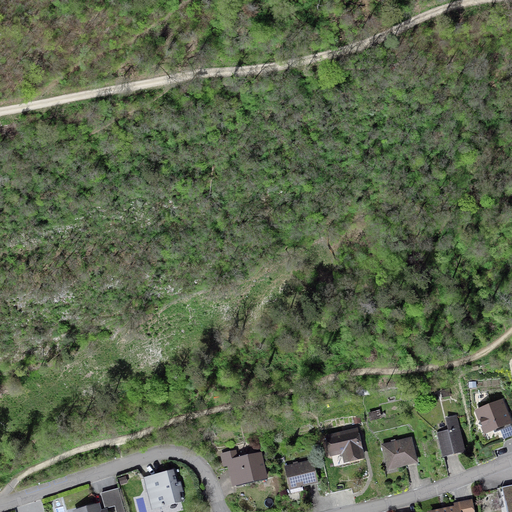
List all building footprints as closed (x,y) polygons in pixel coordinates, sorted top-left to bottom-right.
[(511,439),(511,434),(501,405),(479,414),(487,433),(501,427),(507,442),(511,439)] [(454,433),(442,437),(449,462),(472,455),(461,419),(451,423),(454,433)] [(357,430),(326,437),(331,458),(342,455),(344,464),(364,460),(357,430)] [(411,438),(381,445),(388,471),(418,464),(411,438)] [(236,450),(220,454),(223,469),(227,468),(232,488),(268,480),(261,453),(238,459),(236,450)] [(313,460),(285,467),(290,490),(319,484),(313,460)] [(173,471),(144,478),(152,511),(182,504),(173,471)] [(126,511),(120,488),(100,494),(105,509),(115,506),(116,511),(126,511)] [(459,509),(444,511),(479,511),(477,501),(458,505),(459,509)]
